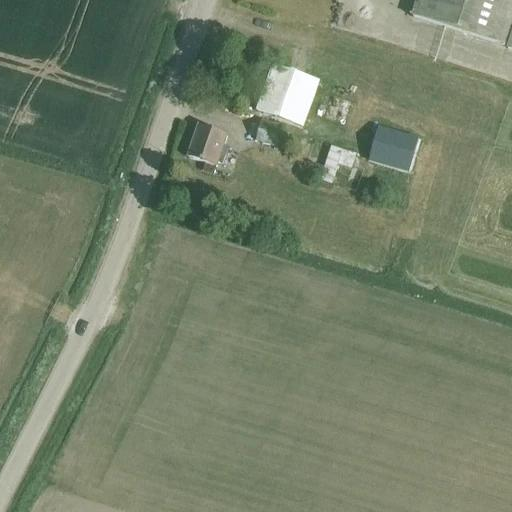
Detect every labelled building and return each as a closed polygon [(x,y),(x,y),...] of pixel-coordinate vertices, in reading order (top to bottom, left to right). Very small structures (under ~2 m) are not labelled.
[(511,19),(511,0),(416,0),(411,18),(504,47),(511,19)] [(511,19),(504,47),(503,48),(511,50),(511,19)] [(295,90),(273,83),(256,144),(278,150),(295,90)] [(222,154),(227,138),(199,128),(188,159),(206,165),(203,172),(214,176),(218,165),(222,166),(226,155),(222,154)] [(378,131),(369,163),(409,174),(418,142),(378,131)] [(353,185),(358,149),(333,145),(328,182),(353,185)]
